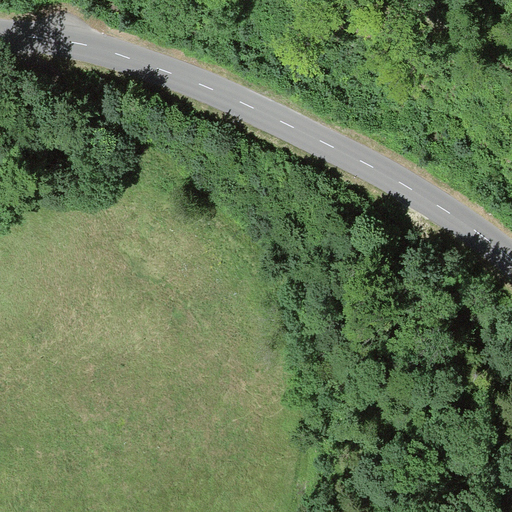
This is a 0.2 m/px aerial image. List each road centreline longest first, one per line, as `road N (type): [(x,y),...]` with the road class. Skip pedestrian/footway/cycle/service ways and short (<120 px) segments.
road 1 (track): [(48,39),(107,106),(213,193),(298,291),(308,371),(285,511)]
road 2 (tertiary): [(0,33),(48,39),(184,87),(433,197),(511,257)]
